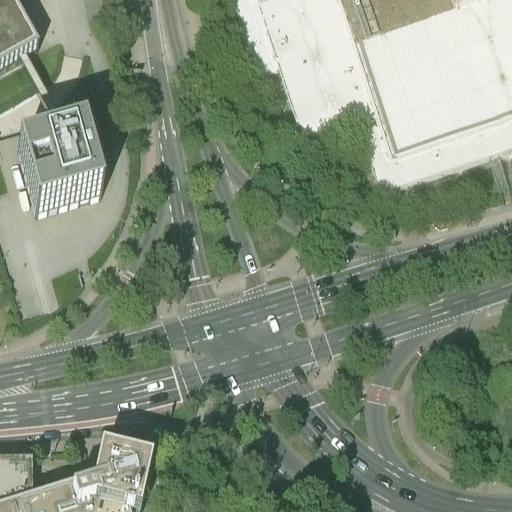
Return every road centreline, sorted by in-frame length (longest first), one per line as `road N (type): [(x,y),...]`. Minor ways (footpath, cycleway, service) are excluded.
road 1 (primary): [(0,434),(12,440),(163,430),(304,472)]
road 2 (secondary): [(171,151),(156,235),(142,265),(51,366)]
road 3 (secondary): [(406,265),(291,222),(242,184),(209,142)]
road 4 (primary): [(0,411),(229,372)]
road 5 (primary): [(391,482),(377,430),(379,394),(393,359),(439,307)]
road 6 (secondary): [(171,151),(210,324)]
road 7 (secondary): [(262,308),(209,142)]
road 8 (primary): [(391,482),(318,423),(279,359)]
road 9 (primary): [(279,359),(439,307)]
road 10 (primary): [(210,324),(51,366)]
road 11 (secondary): [(146,0),(171,151)]
road 12 (primary): [(304,472),(361,502),(448,511)]
road 13 (primary): [(406,265),(262,308)]
road 14 (secondary): [(209,142),(164,0)]
road 15 (primary): [(229,372),(261,428),(304,472)]
